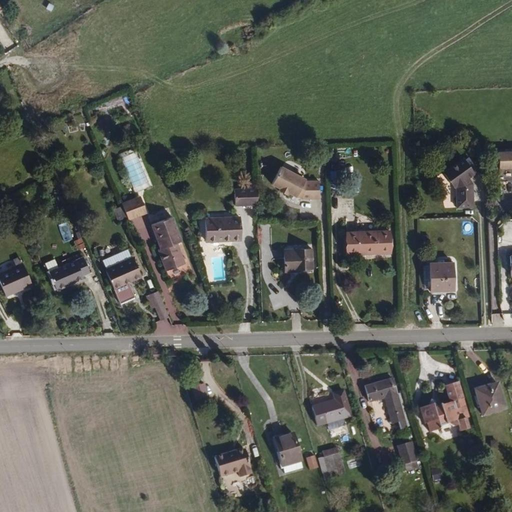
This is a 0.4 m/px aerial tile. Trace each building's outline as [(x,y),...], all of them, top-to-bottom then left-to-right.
[(145,184),(136,151),(121,155),(130,188),(145,184)] [(511,156),(500,157),(501,172),(511,171),(511,156)] [(459,157),(439,175),(451,189),(456,190),(456,208),(472,208),(472,187),(471,187),(471,184),(466,179),(474,172),(459,157)] [(321,197),(320,179),(309,180),(305,179),(305,178),(280,167),(272,185),(280,188),(288,192),(303,198),(321,197)] [(258,205),(258,188),(248,189),(235,189),(235,205),(258,205)] [(146,214),(138,197),(121,204),(129,222),(146,214)] [(172,217),(149,226),(160,251),(158,252),(166,272),(185,264),(178,245),(183,243),(172,217)] [(243,218),(207,219),(208,241),(243,240),(243,218)] [(392,230),(350,232),(350,253),(392,252),(392,230)] [(313,249),(286,250),(286,271),(296,271),(296,268),(313,268),(313,249)] [(133,259),(130,252),(121,256),(125,262),(133,259)] [(142,278),(134,258),(133,259),(125,262),(121,256),(105,263),(108,270),(106,271),(121,305),(136,298),(129,284),(142,278)] [(83,258),(47,274),(55,292),(85,279),(83,276),(89,272),(83,258)] [(453,261),(431,263),(433,289),(454,287),(453,261)] [(22,265),(0,274),(0,286),(4,297),(30,286),(22,265)] [(170,319),(160,292),(151,295),(157,309),(162,322),(170,319)] [(157,309),(151,295),(146,297),(152,311),(157,309)] [(164,359),(163,351),(150,352),(151,360),(164,359)] [(394,380),(366,388),(370,404),(399,395),(394,380)] [(497,380),(473,388),(481,415),(505,407),(497,380)] [(205,381),(192,384),(198,401),(210,397),(205,381)] [(471,435),(468,424),(472,423),(461,387),(447,391),(453,411),(447,413),(431,407),(430,414),(421,417),(425,433),(429,432),(431,440),(442,437),(441,433),(448,431),(454,432),(459,429),(462,438),(471,435)] [(345,419),(351,417),(343,394),(334,397),(336,403),(313,411),(318,428),(337,422),(345,419)] [(295,438),(286,410),(267,417),(275,443),(295,438)] [(347,425),(345,419),(337,422),(340,428),(347,425)] [(412,441),(397,446),(403,464),(418,460),(412,441)] [(244,448),(214,455),(221,476),(239,471),(241,478),(251,475),(249,468),(251,468),(244,448)] [(344,469),(340,456),(325,460),(329,473),(344,469)]
